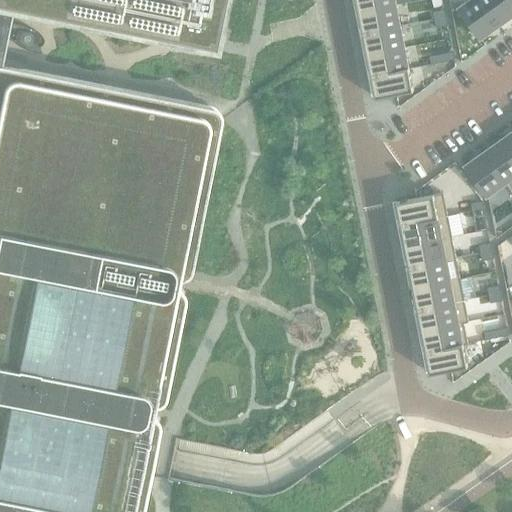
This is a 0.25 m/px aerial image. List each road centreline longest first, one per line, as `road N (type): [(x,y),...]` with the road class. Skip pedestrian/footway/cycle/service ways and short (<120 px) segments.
road 1 (residential): [(511,421),(439,411),(408,390),(361,152)]
road 2 (residential): [(511,77),(455,119),(361,152)]
road 3 (residential): [(361,152),(332,0)]
